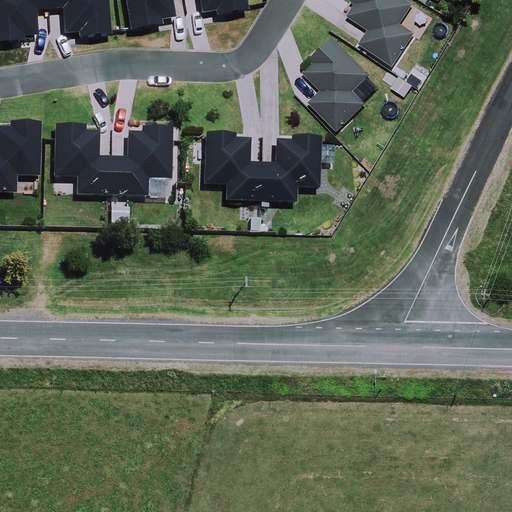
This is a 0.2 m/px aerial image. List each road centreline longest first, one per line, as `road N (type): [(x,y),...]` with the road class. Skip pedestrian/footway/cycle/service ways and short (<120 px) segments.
road 1 (unclassified): [(0,338),(393,346)]
road 2 (residential): [(286,0),(259,52),(231,67),(116,68),(0,82)]
road 3 (unclassified): [(393,346),(511,94)]
